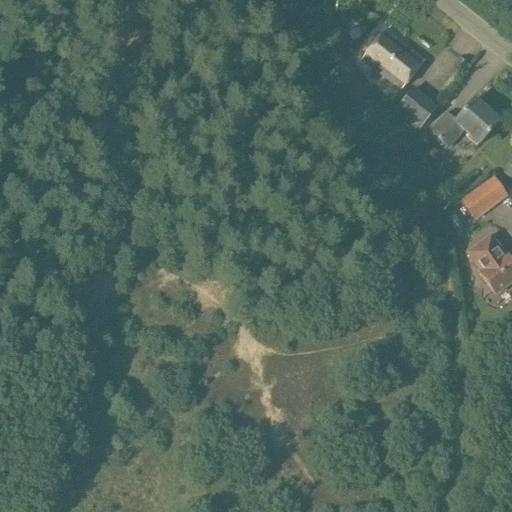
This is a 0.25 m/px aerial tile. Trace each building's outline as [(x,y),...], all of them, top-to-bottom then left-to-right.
[(384,31),(361,60),(400,91),(424,62),(384,31)] [(411,91),(394,112),(418,131),(435,111),(411,91)] [(463,132),(479,145),(499,122),(482,108),(481,109),(474,102),(475,101),(474,100),(455,122),(446,114),(430,133),(448,149),(463,132)] [(462,202),(474,220),(505,198),(492,180),(462,202)] [(468,254),(481,272),(479,274),(494,295),(511,282),(511,264),(505,255),(503,256),(490,238),(468,254)]
